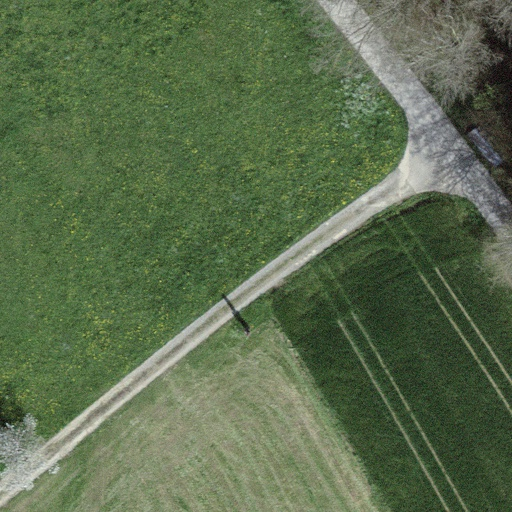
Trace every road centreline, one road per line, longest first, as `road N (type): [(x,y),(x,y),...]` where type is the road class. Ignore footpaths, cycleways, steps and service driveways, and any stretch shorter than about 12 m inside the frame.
road 1 (track): [(452,145),(311,241),(0,491)]
road 2 (track): [(511,227),(342,0)]
